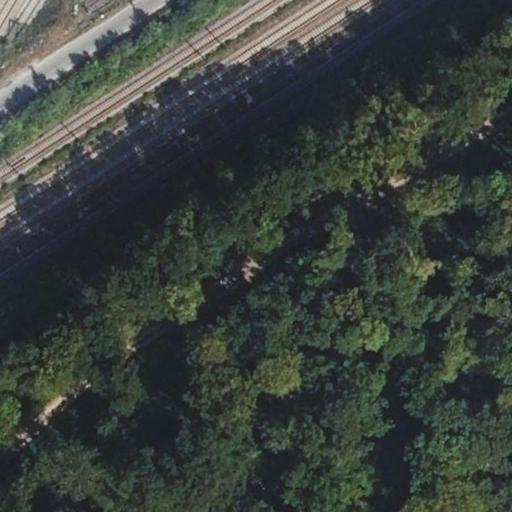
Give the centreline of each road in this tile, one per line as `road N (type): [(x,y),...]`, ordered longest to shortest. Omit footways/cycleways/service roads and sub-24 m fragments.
road 1 (track): [(511,103),(259,258),(0,474)]
road 2 (track): [(382,511),(493,115)]
